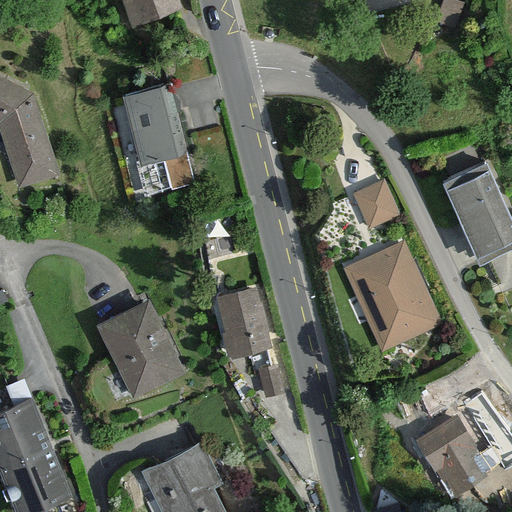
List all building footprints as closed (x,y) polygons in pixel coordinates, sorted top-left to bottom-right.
[(122,0),(130,24),(189,5),(186,0),(122,0)] [(41,85),(0,63),(0,123),(20,184),(68,169),(41,85)] [(174,79),(123,90),(145,187),(195,176),(174,79)] [(511,208),(492,165),(448,185),(479,253),(511,238),(511,208)] [(390,178),(358,191),(374,229),(405,216),(390,178)] [(411,238),(348,265),(384,350),(447,324),(411,238)] [(259,278),(214,286),(226,352),(271,343),(259,278)] [(152,292),(96,320),(136,397),(191,369),(152,292)] [(284,389),(283,363),(261,364),(262,391),(284,389)] [(35,388),(0,401),(0,470),(16,511),(23,511),(75,492),(35,388)] [(461,410),(417,435),(453,496),(496,471),(461,410)] [(204,428),(136,464),(161,511),(229,511),(214,484),(229,476),(204,428)]
